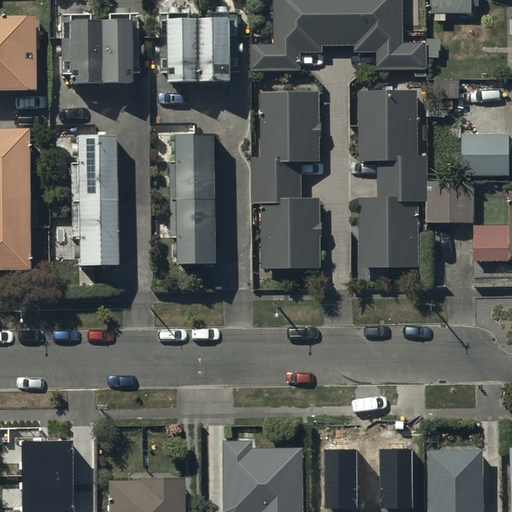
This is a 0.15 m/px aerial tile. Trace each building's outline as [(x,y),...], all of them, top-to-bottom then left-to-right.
[(401,0),(273,0),(273,46),(251,46),(250,74),(298,74),(298,56),(322,56),(322,50),(354,50),(354,57),(376,57),(375,73),(424,73),(424,46),(401,46),(401,0)] [(478,0),(430,0),(430,17),(434,17),(434,22),(446,22),(446,17),(470,17),(470,9),(479,9),(478,0)] [(88,20),(59,20),(60,81),(69,81),(69,91),(133,91),(133,79),(140,79),(140,18),(110,18),(110,26),(88,26),(88,20)] [(32,26),(0,25),(0,98),(32,98),(32,26)] [(228,42),(228,27),(161,28),(161,79),(170,79),(170,90),(229,90),(229,64),(236,64),(236,58),(242,58),(242,47),(238,47),(238,42),(228,42)] [(416,95),(359,95),(359,166),(376,165),(376,204),(358,204),(359,273),(418,273),(418,209),(427,208),(427,227),(471,227),(471,188),(427,188),(427,161),(417,161),(416,95)] [(318,96),(260,96),(260,162),(251,162),(251,208),(261,208),(261,272),(318,272),(318,240),(321,240),(321,226),(318,226),(318,200),(301,200),(301,167),(317,167),(317,140),(321,140),(321,128),(318,128),(318,96)] [(27,132),(0,132),(0,271),(27,271),(27,132)] [(214,262),(214,136),(176,136),(176,156),(171,156),(171,237),(181,237),(181,262),(214,262)] [(114,138),(77,138),(77,159),(68,159),(68,236),(78,236),(78,267),(114,267),(114,138)] [(508,138),(461,138),(461,181),(508,180),(508,138)] [(508,228),(473,228),(473,266),(509,266),(509,263),(511,263),(511,194),(508,194),(508,228)] [(254,440),(223,440),(223,511),(303,511),(303,447),(254,447),(254,440)] [(71,511),(72,441),(21,441),(20,511),(71,511)] [(412,449),(380,449),(380,508),(413,508),(412,449)] [(357,450),(324,451),(324,508),(358,508),(357,450)] [(482,511),(481,451),(427,452),(427,511),(482,511)] [(184,511),(184,473),(106,473),(106,511),(184,511)]
